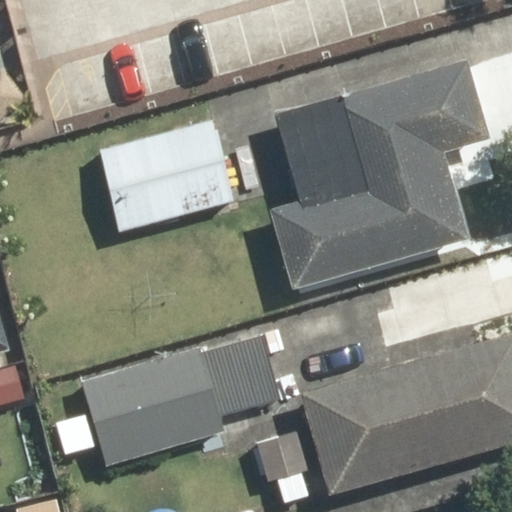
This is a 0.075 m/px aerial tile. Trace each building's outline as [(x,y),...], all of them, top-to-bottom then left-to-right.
[(363,177),(263,206),(289,295),(466,243),(440,157),(486,143),(465,70),(342,106),(363,177)] [(214,127),(99,152),(117,234),(231,209),(214,127)] [(511,359),(508,341),(300,390),(327,503),(511,459),(511,359)] [(202,345),(75,383),(100,469),(227,431),(202,345)] [(297,428),(246,441),(257,484),(309,471),(297,428)]
